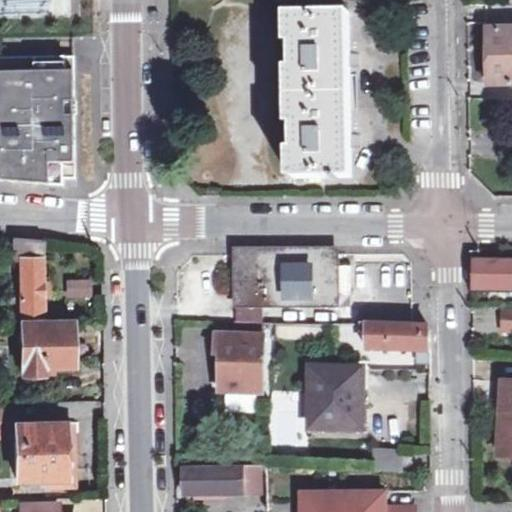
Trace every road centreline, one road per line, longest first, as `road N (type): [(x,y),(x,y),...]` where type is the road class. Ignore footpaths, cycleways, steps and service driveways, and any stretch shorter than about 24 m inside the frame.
road 1 (residential): [(449,222),(135,223)]
road 2 (residential): [(454,511),(449,222)]
road 3 (tertiary): [(135,223),(143,511)]
road 4 (tertiary): [(126,0),(135,223)]
road 5 (unclassified): [(445,0),(449,222)]
road 6 (residential): [(0,213),(135,223)]
